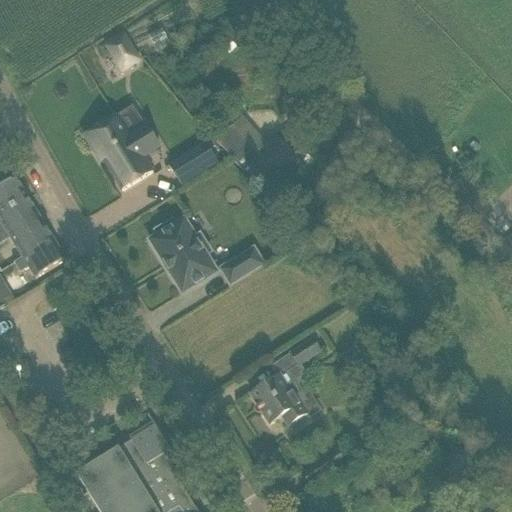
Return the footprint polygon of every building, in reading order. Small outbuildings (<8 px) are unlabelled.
[(122,34),(104,44),(122,73),(139,62),(122,34)] [(143,158),(159,149),(147,128),(128,140),(114,117),(84,136),(101,164),(105,161),(109,167),(107,168),(122,192),(153,173),(143,158)] [(301,147),(288,133),(279,140),(277,137),(256,155),(231,127),(214,142),(256,189),(293,156),(292,155),(301,147)] [(205,143),(170,165),(182,184),(218,162),(205,143)] [(457,175),(448,185),(456,193),(466,183),(457,175)] [(0,218),(29,201),(16,180),(0,189),(0,218)] [(29,201),(0,218),(0,222),(11,240),(41,221),(29,201)] [(53,240),(41,221),(11,240),(22,259),(53,240)] [(205,257),(211,254),(200,236),(195,240),(184,222),(175,227),(172,222),(155,233),(158,238),(150,243),(182,296),(216,275),(205,257)] [(53,240),(22,259),(14,264),(20,274),(29,269),(36,280),(66,262),(53,240)] [(254,250),(220,271),(230,288),(264,267),(254,250)] [(288,428),(307,416),(301,407),(307,403),(297,386),(300,384),(303,373),(300,368),(321,355),(313,342),(271,369),(278,379),(250,397),(270,427),(282,419),(288,428)] [(179,467),(153,424),(129,439),(131,443),(76,477),(97,511),(196,511),(171,472),(179,467)] [(345,464),(336,451),(301,474),(310,488),(345,464)]
